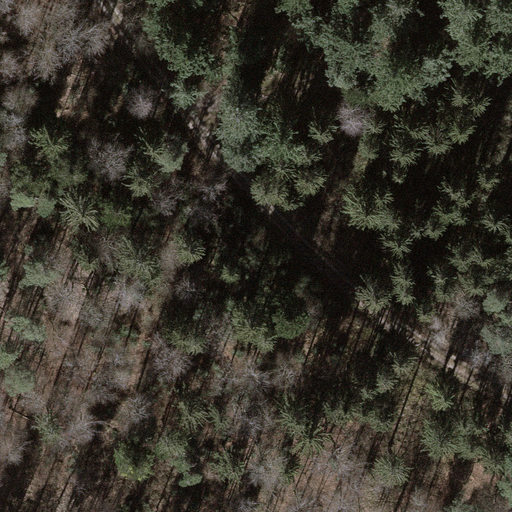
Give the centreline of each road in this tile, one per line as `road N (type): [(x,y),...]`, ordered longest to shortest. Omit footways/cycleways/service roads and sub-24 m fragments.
road 1 (track): [(511,391),(423,344),(314,255),(186,117),(103,0)]
road 2 (track): [(511,45),(186,117)]
